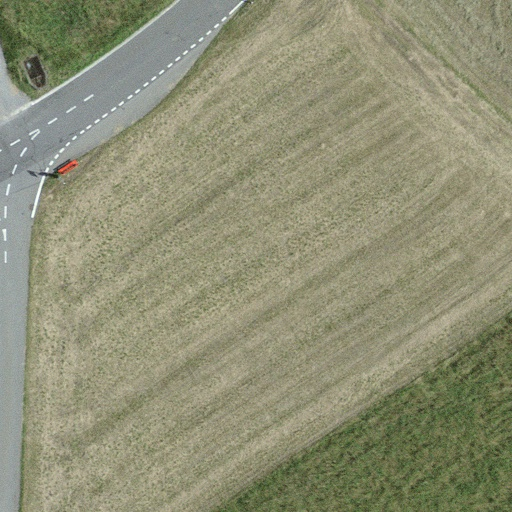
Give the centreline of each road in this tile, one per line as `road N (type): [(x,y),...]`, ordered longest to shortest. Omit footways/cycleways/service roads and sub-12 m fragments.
road 1 (unclassified): [(0,208),(10,298),(2,511)]
road 2 (unclassified): [(0,150),(102,86),(210,0)]
